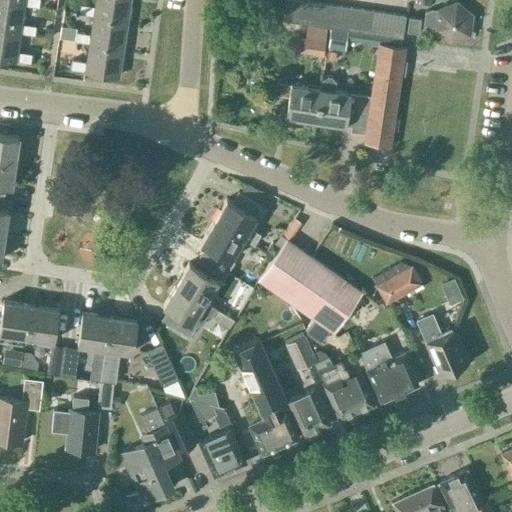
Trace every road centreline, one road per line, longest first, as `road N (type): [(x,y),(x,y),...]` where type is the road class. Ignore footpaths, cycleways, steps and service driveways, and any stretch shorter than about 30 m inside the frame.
road 1 (residential): [(216,148),(134,287),(30,269),(53,104)]
road 2 (residential): [(495,242),(371,219),(216,148)]
road 3 (tertiary): [(238,511),(511,403)]
road 4 (residential): [(176,129),(188,97),(195,0)]
road 5 (residential): [(176,129),(53,104)]
